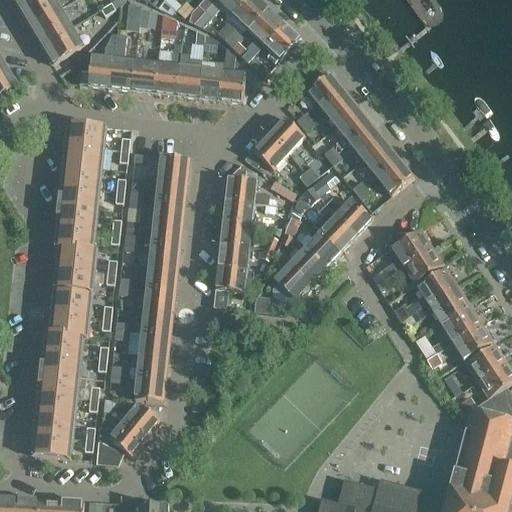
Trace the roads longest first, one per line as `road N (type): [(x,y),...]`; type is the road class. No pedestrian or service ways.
road 1 (residential): [(20,490),(121,495),(165,439),(199,169),(241,128)]
road 2 (residential): [(443,173),(352,269),(405,352),(408,376),(318,484),(309,511)]
road 3 (residential): [(20,490),(56,111)]
road 4 (residential): [(241,128),(56,111)]
road 5 (residential): [(443,173),(333,35)]
road 6 (residential): [(333,35),(241,128)]
road 7 (residential): [(511,276),(443,173)]
